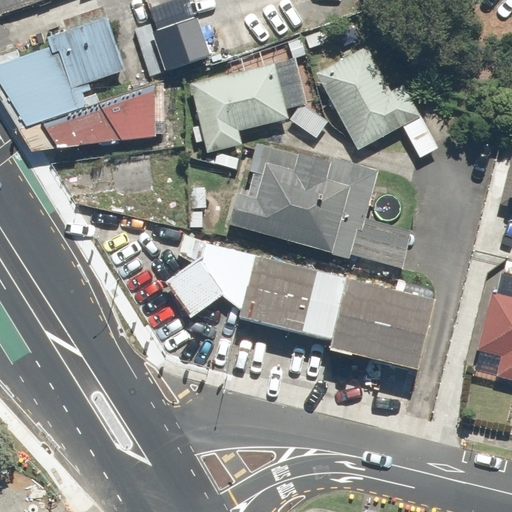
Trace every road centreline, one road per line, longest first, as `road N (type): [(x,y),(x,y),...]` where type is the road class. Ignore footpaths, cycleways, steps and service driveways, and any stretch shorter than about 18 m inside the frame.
road 1 (residential): [(119,428),(279,430),(364,447),(379,461)]
road 2 (primary): [(0,240),(119,428)]
road 3 (residential): [(379,461),(280,480),(238,511)]
road 4 (residential): [(511,495),(379,461)]
